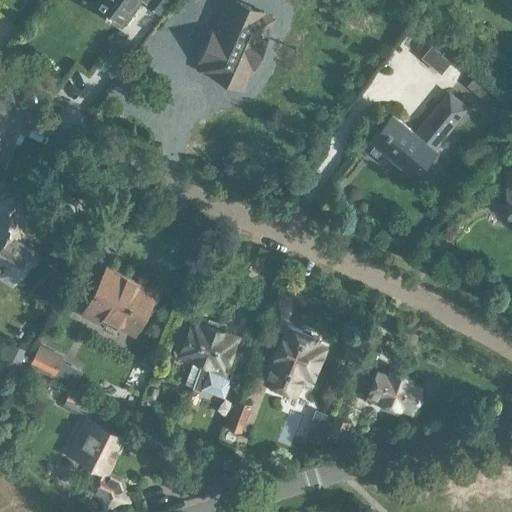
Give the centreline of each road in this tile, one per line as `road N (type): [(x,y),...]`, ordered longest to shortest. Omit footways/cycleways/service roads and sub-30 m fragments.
road 1 (residential): [(511,349),(289,238),(0,111)]
road 2 (residential): [(205,511),(511,421)]
